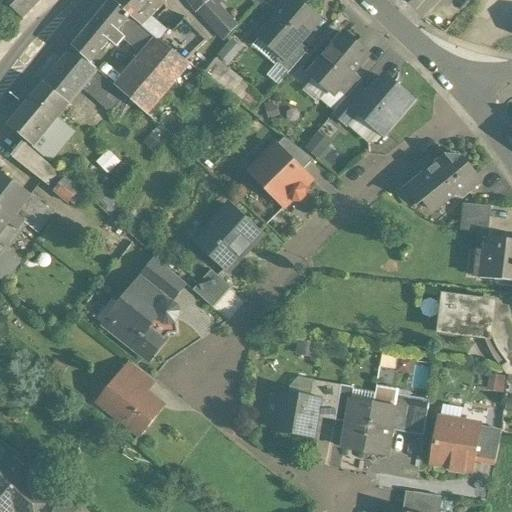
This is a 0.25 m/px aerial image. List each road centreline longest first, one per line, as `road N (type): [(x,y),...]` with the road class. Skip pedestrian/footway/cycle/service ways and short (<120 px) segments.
road 1 (residential): [(470,99),(360,184),(198,370)]
road 2 (residential): [(454,80),(362,0)]
